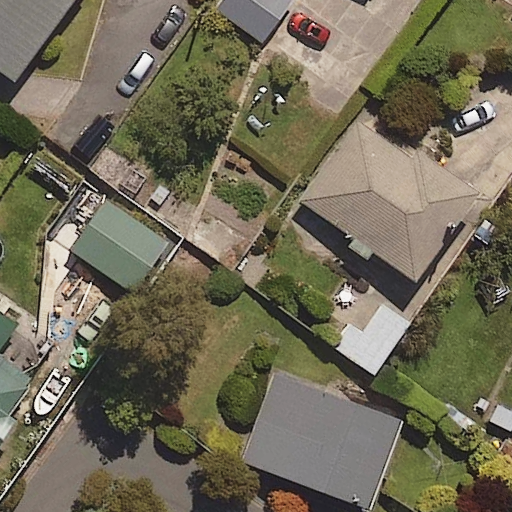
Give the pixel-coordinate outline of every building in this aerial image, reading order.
[(54,0),(0,0),(0,69),(4,72),(54,0)] [(200,0),(136,0),(43,139),(87,168),(200,0)] [(284,0),(219,0),(213,8),(258,39),(284,0)] [(467,188),(356,111),(297,197),(408,274),(467,188)] [(162,233),(86,181),(49,235),(126,287),(162,233)] [(402,320),(365,293),(329,343),(367,370),(402,320)] [(0,418),(26,379),(0,361),(0,418)] [(391,412),(269,369),(238,457),(360,500),(391,412)]
